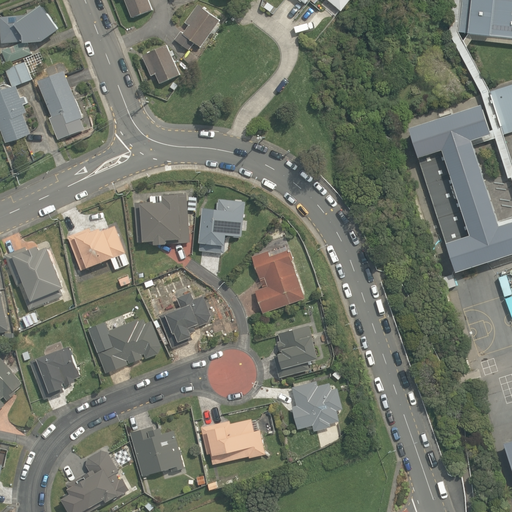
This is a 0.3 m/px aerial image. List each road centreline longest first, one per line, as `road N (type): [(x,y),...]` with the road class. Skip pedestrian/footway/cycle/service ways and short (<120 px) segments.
road 1 (tertiary): [(434,511),(352,265),(318,205),(266,164),(143,136)]
road 2 (residential): [(241,366),(85,419),(55,447),(46,511)]
road 3 (tertiary): [(143,136),(113,164),(0,217)]
road 4 (tertiary): [(85,0),(143,136)]
